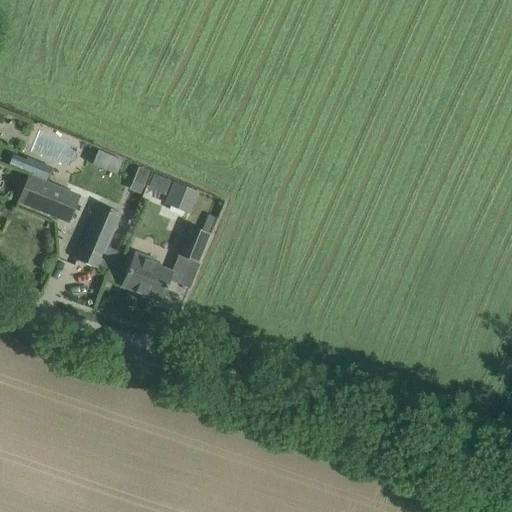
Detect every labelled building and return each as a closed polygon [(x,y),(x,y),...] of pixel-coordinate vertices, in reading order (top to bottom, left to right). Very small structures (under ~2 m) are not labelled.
[(140,194),(149,172),(138,167),(129,190),(140,194)] [(77,195),(28,175),(17,201),(66,221),(77,195)] [(173,182),(164,203),(188,214),(198,192),(173,182)] [(119,215),(97,206),(75,259),(97,269),(119,215)] [(195,263),(208,233),(193,226),(180,256),(195,263)] [(122,288),(160,303),(171,274),(157,268),(159,262),(137,253),(122,288)]
